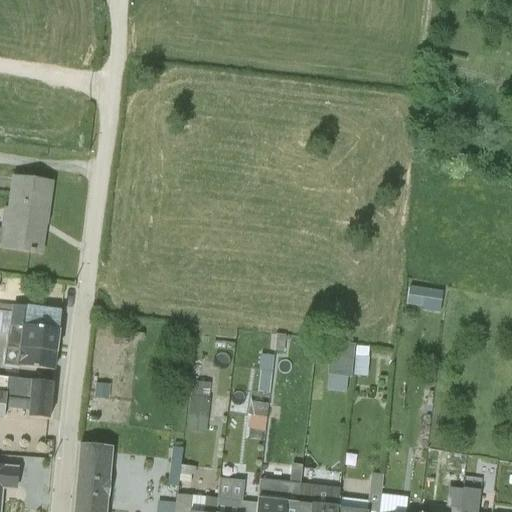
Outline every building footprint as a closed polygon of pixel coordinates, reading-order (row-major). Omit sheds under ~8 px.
[(45,225),(50,184),(10,177),(6,210),(2,209),(0,225),(0,250),(33,255),(33,254),(39,255),(43,225),(45,225)] [(408,288),(406,305),(422,308),(421,311),(438,313),(440,292),(408,288)] [(0,304),(0,337),(5,338),(3,349),(17,351),(15,366),(52,371),(60,313),(0,304)] [(275,335),(273,352),(283,353),(284,336),(275,335)] [(329,343),(325,376),(328,377),(326,391),(345,393),(346,379),(350,379),(354,345),(329,343)] [(355,348),(352,376),(366,377),(368,358),(367,358),(367,349),(355,348)] [(0,420),(2,421),(3,410),(27,410),(27,418),(48,421),(51,384),(0,378),(0,420)] [(192,383),(185,433),(205,435),(209,399),(207,399),(209,384),(192,383)] [(248,403),(246,416),(248,416),(246,429),(264,433),(267,406),(248,403)] [(105,511),(112,449),(79,445),(72,511),(105,511)] [(0,469),(0,489),(13,490),(15,471),(0,469)] [(338,500),(337,511),(375,511),(381,476),(369,474),(365,504),(338,500)] [(214,511),(255,511),(259,490),(240,489),(241,483),(219,481),(216,499),(214,511)] [(294,511),(297,485),(259,482),(259,490),(255,511),(294,511)] [(297,485),(294,511),(337,511),(338,500),(340,490),(297,485)] [(447,488),(444,511),(458,511),(462,489),(447,488)] [(474,511),(477,492),(462,489),(458,511),(474,511)] [(189,511),(190,498),(176,496),(173,511),(214,511),(216,499),(203,499),(201,511),(189,511)]
